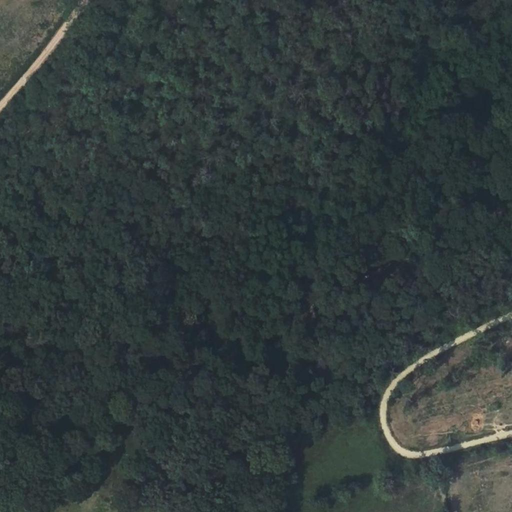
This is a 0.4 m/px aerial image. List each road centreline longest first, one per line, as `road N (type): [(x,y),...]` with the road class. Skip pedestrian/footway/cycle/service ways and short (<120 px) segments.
road 1 (track): [(511,214),(327,296)]
road 2 (track): [(0,99),(78,0)]
